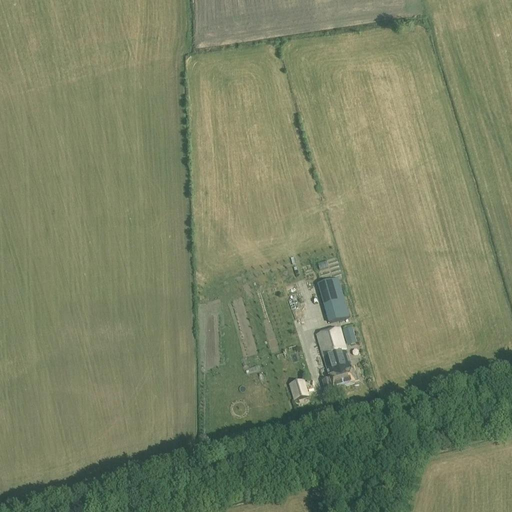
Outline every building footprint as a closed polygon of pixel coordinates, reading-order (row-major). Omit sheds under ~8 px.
[(307,262),(323,247),(310,233),(294,248),(307,262)] [(319,286),(330,324),(349,319),(338,280),(319,286)] [(266,303),(281,370),(295,366),(280,300),(266,303)] [(322,382),(326,393),(356,384),(340,329),(317,336),(330,380),(322,382)] [(353,333),(346,335),(350,348),(357,346),(353,333)] [(290,385),(295,402),(308,398),(303,381),(290,385)]
